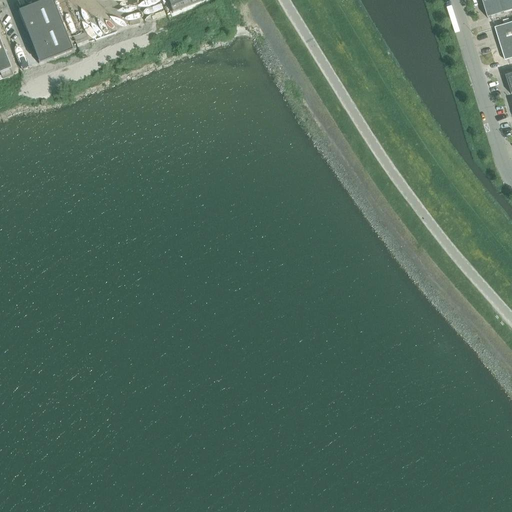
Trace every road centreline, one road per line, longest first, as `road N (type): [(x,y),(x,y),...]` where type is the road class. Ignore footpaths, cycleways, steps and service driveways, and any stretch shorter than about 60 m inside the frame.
road 1 (tertiary): [(511,320),(429,223),(284,0)]
road 2 (unclassified): [(511,178),(453,0)]
